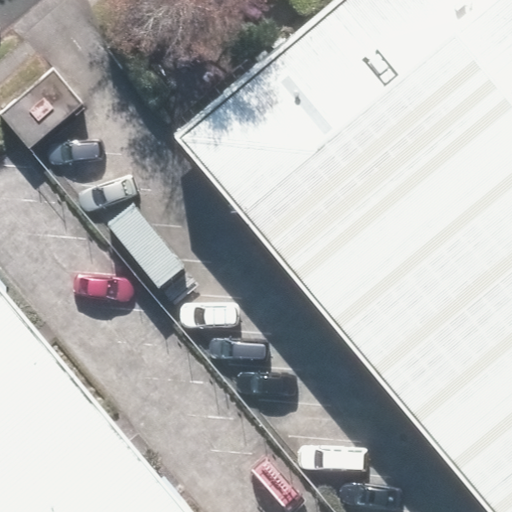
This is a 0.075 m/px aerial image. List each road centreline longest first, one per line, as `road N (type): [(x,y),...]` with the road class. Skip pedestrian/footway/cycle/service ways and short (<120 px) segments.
road 1 (unknown): [(27,0),(423,511)]
road 2 (unknown): [(267,511),(0,200)]
